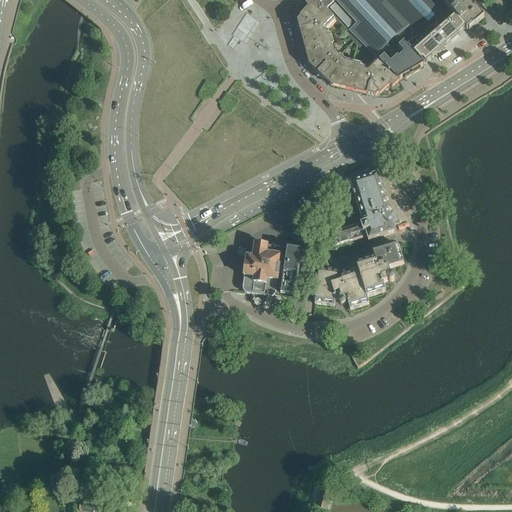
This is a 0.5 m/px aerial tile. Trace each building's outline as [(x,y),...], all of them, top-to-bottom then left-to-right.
[(299,22),(297,23),(299,31),(300,30),(306,52),(331,45),(329,37),(327,38),(326,34),(324,34),(323,30),(334,19),(315,0),(312,0),(307,6),(310,9),(301,18),(300,19),(301,20),(299,22)] [(315,0),(334,19),(335,20),(336,19),(348,31),(352,35),(354,37),(357,40),(358,41),(359,42),(361,44),(365,48),(379,62),(399,81),(403,78),(404,81),(420,71),(419,69),(424,66),(424,65),(417,57),(404,43),(415,32),(418,35),(453,14),(445,6),(438,0),(315,0)] [(466,0),(451,0),(445,6),(453,14),(454,15),(465,29),(467,30),(468,29),(469,30),(473,27),(479,21),(480,21),(484,17),(470,1),(469,3),(466,0)] [(415,32),(404,43),(417,57),(424,65),(438,53),(465,29),(454,15),(453,14),(418,35),(415,32)] [(331,45),(306,52),(310,66),(318,73),(324,79),(324,78),(332,86),(346,89),(352,66),(345,64),(333,53),(331,45)] [(352,66),(346,89),(367,95),(367,96),(375,98),(376,96),(377,96),(389,85),(391,88),(399,81),(379,62),(367,73),(364,72),(364,70),(360,69),(361,67),(352,66)] [(359,226),(331,234),(335,247),(367,237),(368,242),(396,233),(378,174),(365,178),(363,174),(356,178),(357,180),(350,183),(363,225),(359,226)] [(342,209),(332,213),(327,214),(330,224),(345,219),(342,209)] [(243,288),(243,289),(243,290),(243,291),(244,292),(244,293),(245,293),(245,294),(246,294),(247,294),(248,294),(249,295),(252,295),(266,297),(269,298),(270,298),(271,298),(271,297),(272,297),(273,297),(274,297),(274,296),(275,296),(275,295),(275,294),(276,294),(276,293),(276,292),(277,289),(281,289),(281,292),(281,295),(293,296),(294,294),(300,251),(282,248),(280,248),(275,247),(276,246),(274,245),(273,247),(257,245),(255,244),(254,248),(254,251),(247,250),(246,257),(247,257),(244,277),(243,285),(243,288)] [(389,269),(393,268),(404,264),(398,245),(373,253),(375,260),(356,266),(359,273),(340,279),(338,280),(339,274),(319,271),(315,304),(334,307),(335,302),(339,303),(339,304),(340,305),(341,306),(342,306),(343,306),(344,306),(345,305),(346,304),(346,303),(346,302),(347,302),(350,311),(369,305),(367,298),(385,292),(383,284),(387,282),(387,280),(388,280),(388,281),(389,281),(389,282),(390,282),(391,282),(392,282),(393,281),(394,281),(394,280),(395,280),(395,279),(395,278),(394,277),(394,276),(393,276),(393,275),(392,275),(391,275),(390,275),(389,269)] [(331,493),(321,490),(316,508),(326,511),(331,493)] [(122,511),(123,506),(120,503),(111,502),(107,504),(106,501),(98,500),(97,498),(92,497),(90,499),(83,498),(81,500),(79,510),(80,511),(122,511)]
